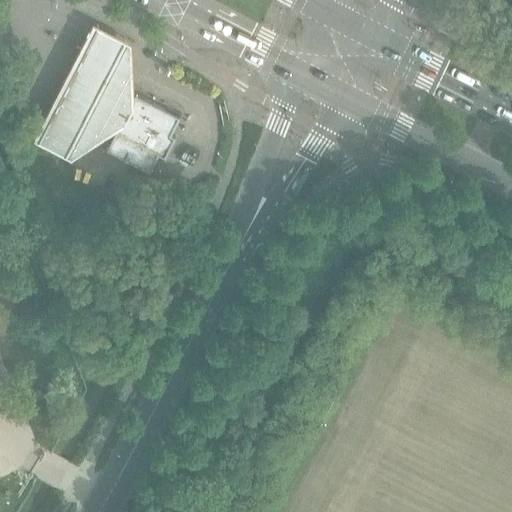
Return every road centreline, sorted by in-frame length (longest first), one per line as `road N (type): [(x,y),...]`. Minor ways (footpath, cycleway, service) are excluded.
road 1 (tertiary): [(89,511),(237,242)]
road 2 (tertiary): [(344,97),(511,185)]
road 3 (tertiary): [(301,71),(237,242)]
road 4 (tertiary): [(237,242),(325,135),(344,97)]
road 5 (tertiary): [(511,115),(372,41)]
road 6 (tertiary): [(175,0),(301,71)]
